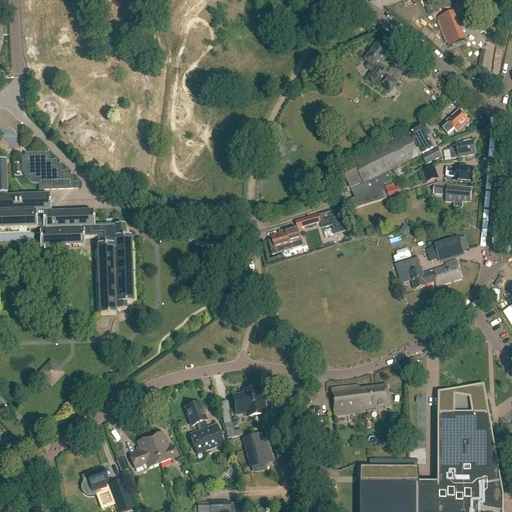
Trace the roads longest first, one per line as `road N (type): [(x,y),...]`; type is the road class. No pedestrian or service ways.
road 1 (residential): [(241,367),(258,292),(250,202),(256,159),(325,0)]
road 2 (unclassified): [(241,367),(328,375),(386,362),(448,328),(484,276)]
road 3 (unclassified): [(0,493),(125,397),(168,378),(241,367)]
road 4 (residential): [(484,276),(499,114)]
road 5 (residential): [(469,89),(357,0)]
